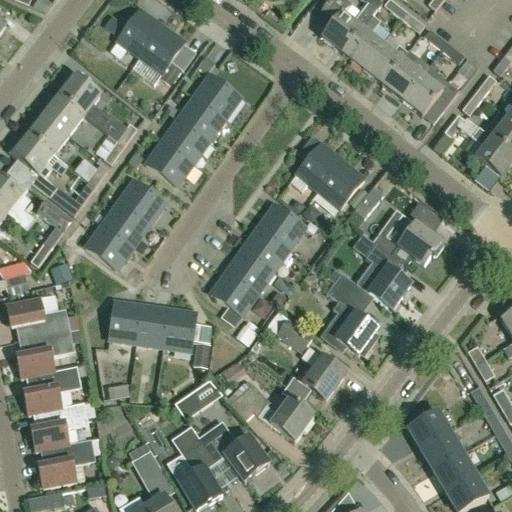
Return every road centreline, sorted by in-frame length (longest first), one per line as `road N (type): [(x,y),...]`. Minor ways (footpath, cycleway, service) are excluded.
road 1 (residential): [(506,238),(298,71)]
road 2 (residential): [(342,448),(506,238)]
road 3 (residential): [(151,277),(298,71)]
road 4 (residential): [(80,0),(0,101)]
road 5 (residential): [(298,71),(201,0)]
